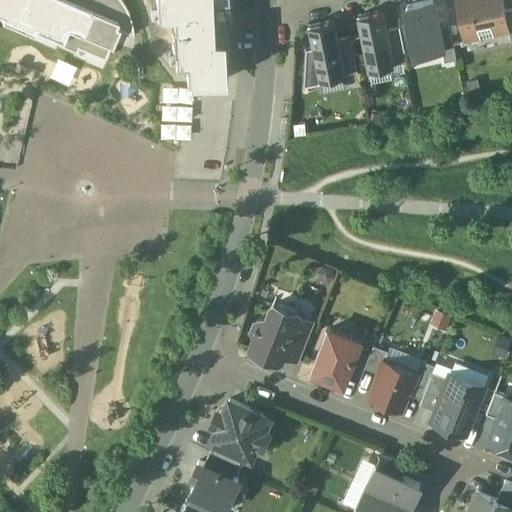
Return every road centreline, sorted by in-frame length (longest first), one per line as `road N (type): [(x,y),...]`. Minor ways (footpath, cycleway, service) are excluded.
road 1 (residential): [(201,359),(248,201),(267,2)]
road 2 (residential): [(463,458),(201,359)]
road 3 (residential): [(130,511),(201,359)]
